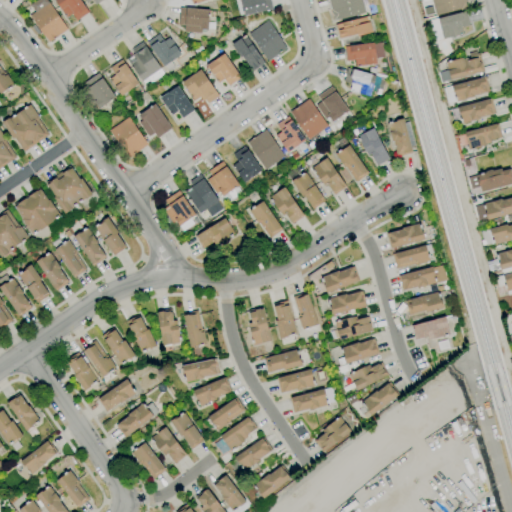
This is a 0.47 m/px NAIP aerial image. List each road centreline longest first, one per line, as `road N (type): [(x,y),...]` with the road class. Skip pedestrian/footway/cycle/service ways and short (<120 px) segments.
road 1 (residential): [(126,193),(315,60),(298,0)]
road 2 (residential): [(163,275),(251,281),(279,273),(405,191)]
road 3 (residential): [(0,19),(23,40),(126,193)]
road 4 (residential): [(224,281),(230,339),(305,461)]
road 5 (residential): [(121,511),(130,505),(23,349)]
road 6 (residential): [(0,365),(106,291),(163,275)]
road 7 (residential): [(354,218),(412,377)]
road 8 (residential): [(47,75),(146,4)]
